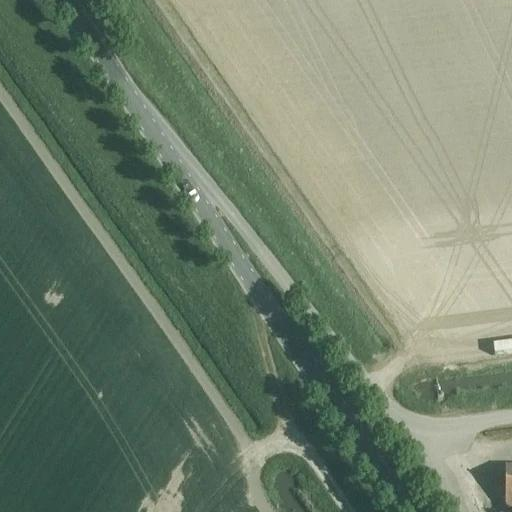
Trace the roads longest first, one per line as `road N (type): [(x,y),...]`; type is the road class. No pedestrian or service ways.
road 1 (tertiary): [(406,511),(144,118)]
road 2 (tertiary): [(408,431),(144,118)]
road 3 (track): [(346,511),(283,408),(252,285)]
road 4 (tertiary): [(144,118),(63,0)]
